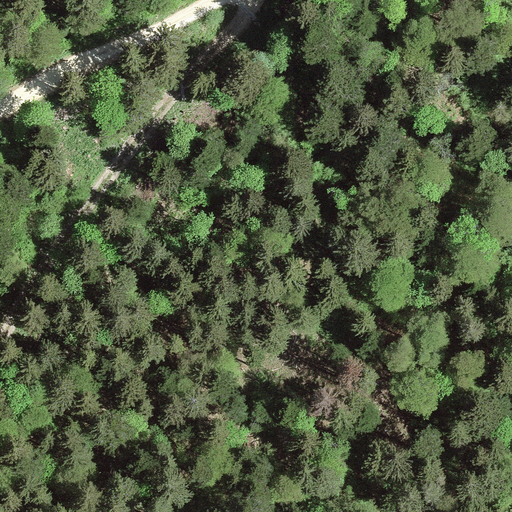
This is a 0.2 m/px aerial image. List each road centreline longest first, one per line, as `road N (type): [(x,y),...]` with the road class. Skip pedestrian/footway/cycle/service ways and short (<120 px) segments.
road 1 (track): [(0,328),(174,87),(248,0)]
road 2 (track): [(0,123),(127,31),(204,0)]
